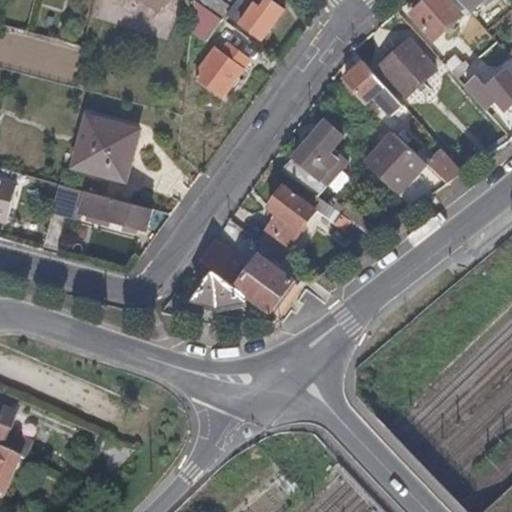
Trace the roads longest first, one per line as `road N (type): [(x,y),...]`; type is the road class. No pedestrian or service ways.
road 1 (residential): [(0,260),(106,287),(155,281),(353,21)]
road 2 (residential): [(279,387),(511,188)]
road 3 (residential): [(0,315),(15,313),(232,382),(279,387)]
road 4 (residential): [(158,511),(279,387)]
road 5 (residential): [(343,424),(426,511)]
